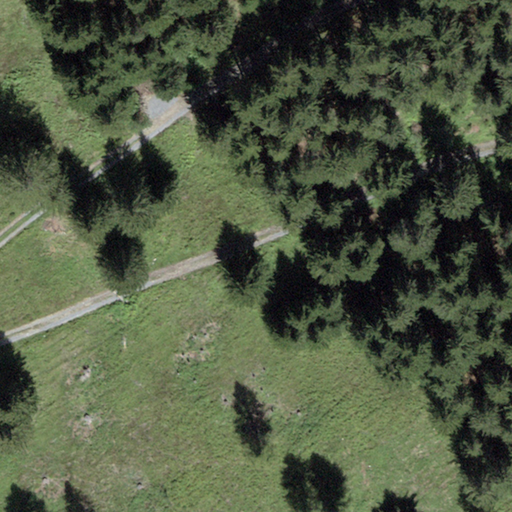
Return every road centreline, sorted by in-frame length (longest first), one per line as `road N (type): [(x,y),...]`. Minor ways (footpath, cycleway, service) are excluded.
road 1 (track): [(0,342),(339,209),(511,153)]
road 2 (track): [(309,0),(218,79),(0,237)]
